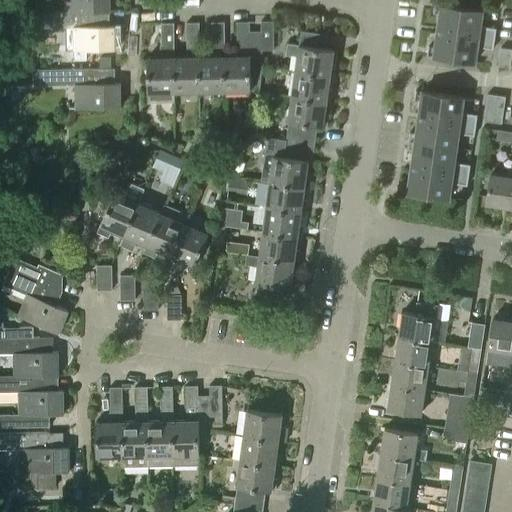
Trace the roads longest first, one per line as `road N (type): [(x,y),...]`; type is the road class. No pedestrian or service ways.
road 1 (unclassified): [(354,225),(384,9)]
road 2 (unclassified): [(511,249),(354,225)]
road 3 (residential): [(330,369),(178,347)]
road 4 (residential): [(178,347),(136,318),(88,317),(89,367)]
road 5 (unclassified): [(330,369),(354,225)]
road 6 (unclassified): [(310,511),(330,369)]
